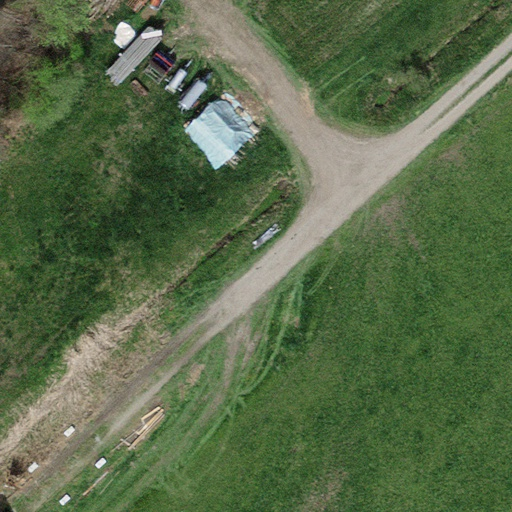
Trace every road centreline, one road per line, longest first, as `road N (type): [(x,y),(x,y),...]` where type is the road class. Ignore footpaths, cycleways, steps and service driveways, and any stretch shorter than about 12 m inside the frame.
road 1 (track): [(511,82),(386,194),(64,511)]
road 2 (track): [(370,210),(202,0)]
